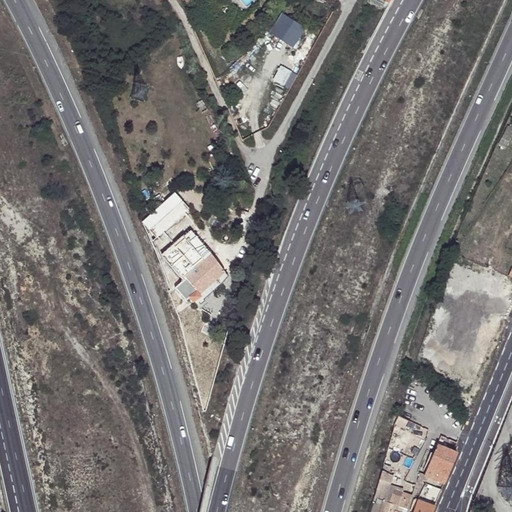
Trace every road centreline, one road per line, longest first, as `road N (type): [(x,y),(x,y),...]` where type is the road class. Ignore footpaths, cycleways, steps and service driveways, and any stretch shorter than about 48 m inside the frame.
road 1 (motorway): [(413,0),(298,247),(216,511)]
road 2 (motorway): [(197,511),(136,285),(15,0)]
road 3 (motorway): [(332,511),(414,261),(511,41)]
road 4 (unclassified): [(352,0),(269,152),(255,159),(242,149),(173,0)]
road 5 (tertiary): [(511,346),(442,511)]
road 6 (tertiary): [(456,511),(511,380)]
